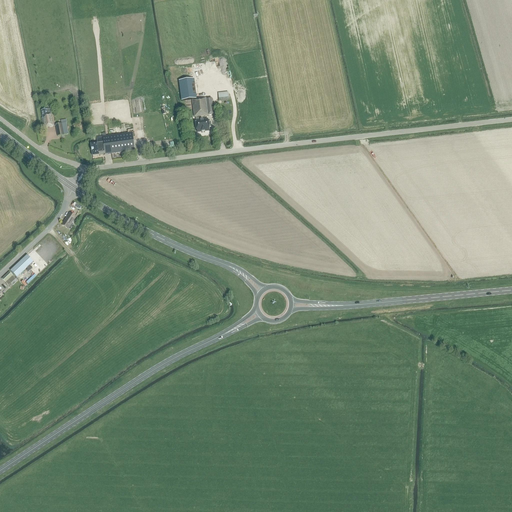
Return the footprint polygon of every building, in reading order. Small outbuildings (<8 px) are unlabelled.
[(218,69),(224,68),(221,56),(215,57),(218,69)] [(196,100),(194,79),(179,81),(181,101),(192,100),(196,100)] [(224,98),(218,99),(219,101),(220,101),(229,100),(228,93),(224,93),(224,98)] [(206,98),(192,100),(194,117),(213,115),(211,98),(206,99),(206,98)] [(41,118),(43,128),(44,128),(54,126),(50,109),(47,109),(41,110),(42,118),(41,118)] [(209,128),(211,127),(210,122),(208,122),(208,119),(201,120),(200,118),(196,118),(197,125),(196,125),(197,132),(201,132),(205,132),(205,131),(209,131),(209,128)] [(61,124),(55,125),(57,136),(63,135),(61,124)] [(121,134),(120,125),(108,127),(109,135),(121,134)] [(109,136),(112,154),(135,151),(132,133),(109,136)] [(105,155),(112,154),(109,136),(102,137),(103,141),(97,142),(97,144),(91,144),(92,156),(99,155),(104,154),(105,155)] [(69,213),(65,220),(62,225),(68,229),(69,230),(70,230),(73,225),(73,224),(71,223),(75,217),(69,213)] [(10,271),(16,277),(33,262),(27,255),(10,271)] [(2,279),(8,286),(11,283),(15,279),(9,272),(2,279)]
